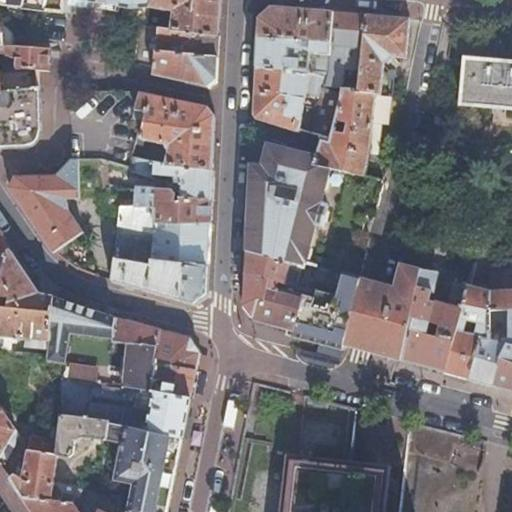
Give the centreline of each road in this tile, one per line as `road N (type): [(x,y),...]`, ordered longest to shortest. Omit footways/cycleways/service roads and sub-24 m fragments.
road 1 (residential): [(354,379),(438,0)]
road 2 (residential): [(0,165),(48,157),(58,91),(79,77),(232,99)]
road 3 (residential): [(0,211),(53,274),(223,338)]
road 4 (residential): [(223,338),(232,99)]
road 5 (residential): [(193,511),(223,338)]
road 6 (residential): [(354,379),(511,424)]
road 7 (residential): [(223,338),(354,379)]
